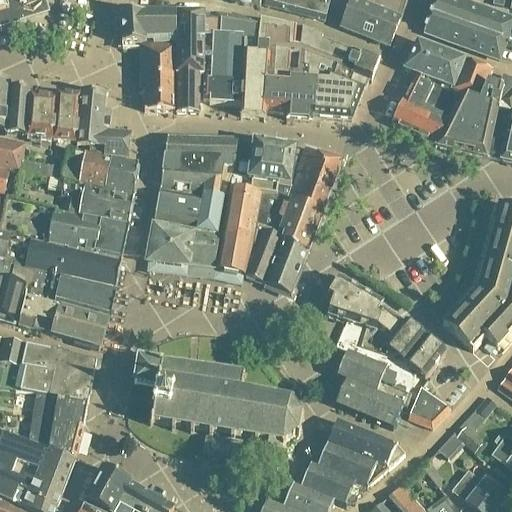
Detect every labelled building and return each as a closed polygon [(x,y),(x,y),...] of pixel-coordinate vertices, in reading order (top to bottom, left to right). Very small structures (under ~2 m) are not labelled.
[(0,0),(0,27),(23,20),(48,12),(43,0),(0,0)] [(230,0),(230,2),(259,10),(262,0),(230,0)] [(267,0),(265,9),(324,24),(331,0),(267,0)] [(511,21),(454,0),(436,0),(423,35),(499,63),(503,52),(505,49),(511,51),(511,21)] [(494,0),(493,7),(503,9),(504,0),(494,0)] [(341,31),(389,50),(401,20),(353,1),(341,31)] [(129,51),(141,51),(141,49),(155,49),(155,40),(176,40),(176,15),(144,14),(120,16),(121,21),(116,21),(117,32),(121,32),(123,51),(126,51),(126,54),(128,53),(129,51)] [(212,63),(214,17),(204,17),(204,16),(177,15),(176,116),(200,117),(200,84),(205,83),(211,83),(212,63)] [(211,83),(205,83),(203,103),(210,103),(209,107),(240,109),(240,108),(241,108),(240,120),(241,120),(244,44),(258,46),(260,24),(214,16),(214,17),(212,63),(211,83)] [(244,44),(241,120),(265,122),(266,116),(287,117),(290,75),(294,76),(299,31),(260,24),(258,46),(244,44)] [(290,75),(287,117),(286,123),(311,125),(312,121),(352,124),(365,92),(368,85),(371,86),(379,65),(323,42),(323,41),(299,31),(294,76),(290,75)] [(416,79),(441,89),(444,84),(454,89),(465,63),(418,45),(404,72),(417,77),(416,79)] [(145,114),(152,114),(174,115),(175,49),(155,49),(141,49),(141,51),(141,97),(145,97),(144,114),(145,114)] [(441,89),(416,79),(392,126),(436,146),(460,99),(479,106),(487,86),(492,73),(465,63),(454,89),(444,84),(441,89)] [(460,99),(436,146),(435,151),(487,162),(498,113),(500,104),(511,90),(511,80),(503,78),(498,90),(493,88),(487,86),(479,106),(460,99)] [(26,138),(27,129),(29,99),(30,99),(31,93),(9,91),(10,84),(0,83),(0,132),(6,133),(6,136),(26,138)] [(511,90),(500,104),(511,112),(511,111),(511,90)] [(80,99),(81,99),(79,129),(78,146),(77,146),(77,148),(106,150),(105,158),(127,160),(129,136),(109,134),(110,115),(103,114),(104,97),(80,95),(80,99)] [(78,146),(79,129),(81,99),(80,99),(57,97),(56,102),(57,102),(55,129),(54,143),(53,143),(53,144),(77,146),(78,146)] [(54,143),(55,129),(57,102),(56,102),(30,99),(29,99),(27,129),(26,138),(27,138),(27,141),(53,143),(54,143)] [(511,115),(498,113),(487,162),(511,166),(511,115)] [(236,164),(238,144),(174,141),(168,141),(164,169),(161,191),(160,194),(225,202),(227,189),(235,172),(236,164)] [(0,171),(8,174),(18,175),(20,163),(23,149),(0,144),(0,171)] [(252,184),(251,194),(261,196),(277,198),(278,187),(291,189),(296,154),(297,154),(297,151),(253,145),(253,147),(254,147),(248,183),(252,184)] [(79,187),(84,188),(86,189),(134,200),(139,165),(66,152),(62,171),(45,168),(43,179),(59,182),(79,187)] [(306,153),(291,202),(324,214),(342,164),(306,153)] [(43,179),(45,168),(20,163),(18,175),(41,179),(43,179)] [(7,174),(8,174),(0,171),(0,198),(3,200),(4,193),(15,195),(19,177),(7,174)] [(86,189),(84,188),(79,187),(79,189),(63,185),(60,199),(70,201),(67,216),(79,218),(80,218),(129,227),(134,200),(86,189)] [(246,279),(255,227),(261,196),(251,194),(229,190),(222,240),(220,240),(215,272),(245,278),(245,279),(246,279)] [(160,194),(156,227),(179,230),(179,231),(220,237),(225,202),(160,194)] [(285,236),(282,244),(309,254),(324,214),(291,202),(277,198),(261,196),(255,227),(285,236)] [(7,202),(5,212),(0,232),(0,235),(32,243),(77,253),(78,252),(122,262),(129,230),(107,226),(107,225),(106,225),(105,226),(102,225),(102,224),(100,224),(100,225),(56,216),(56,213),(14,203),(7,202)] [(476,291),(442,327),(472,354),(486,340),(497,351),(505,343),(511,335),(511,210),(499,207),(476,291)] [(184,268),(215,272),(220,240),(203,236),(179,232),(179,231),(179,230),(156,227),(154,227),(148,264),(184,268)] [(265,287),(282,244),(285,236),(255,227),(246,279),(265,287)] [(0,263),(14,267),(13,269),(25,272),(32,245),(32,243),(0,235),(0,263)] [(282,244),(265,287),(291,298),(308,254),(309,254),(282,244)] [(25,272),(13,269),(11,281),(30,285),(33,286),(35,273),(62,280),(63,279),(116,291),(121,264),(32,245),(25,272)] [(26,285),(29,286),(30,285),(11,281),(13,269),(14,267),(0,263),(0,323),(14,328),(26,285)] [(30,285),(29,286),(26,301),(108,323),(116,291),(63,279),(62,280),(35,273),(33,286),(30,285)] [(331,296),(327,303),(332,306),(328,319),(336,321),(335,323),(337,323),(337,322),(347,325),(367,332),(375,335),(380,319),(381,319),(385,308),(367,297),(367,295),(366,295),(365,296),(359,292),(360,292),(359,291),(358,292),(353,288),(354,287),(352,286),(351,288),(346,284),(345,283),(345,284),(340,281),(335,288),(335,287),(334,288),(335,289),(331,295),(330,294),(330,296),(331,296)] [(108,323),(26,301),(19,329),(52,338),(76,344),(100,351),(108,323)] [(367,332),(360,352),(376,356),(381,357),(397,364),(402,367),(424,339),(406,325),(385,308),(381,319),(380,319),(375,335),(367,332)] [(347,325),(336,350),(347,355),(337,380),(346,384),(403,408),(414,383),(417,375),(402,367),(397,364),(381,357),(376,356),(360,352),(367,332),(347,325)] [(424,339),(402,367),(417,375),(426,382),(446,356),(424,339)] [(0,394),(17,397),(18,396),(28,349),(5,344),(0,370),(0,394)] [(18,396),(21,397),(21,395),(88,408),(96,365),(28,349),(18,396)] [(304,419),(303,415),(298,416),(292,405),(294,401),(291,399),(288,403),(276,401),(278,396),(273,395),(272,400),(241,393),(243,377),(246,375),(244,372),(241,374),(198,368),(193,367),(188,366),(164,363),(162,360),(159,362),(160,364),(155,363),(138,360),(134,386),(157,390),(151,422),(147,425),(150,428),(154,426),(172,429),(171,433),(175,434),(176,429),(191,432),(190,436),(194,437),(194,432),(198,433),(210,435),(209,439),(208,439),(205,459),(251,467),(254,465),(275,469),(277,472),(279,470),(278,468),(281,452),(286,450),(285,445),(296,437),(299,439),(300,436),(297,434),(300,420),(304,419)] [(511,373),(509,378),(498,393),(511,402),(511,373)] [(346,384),(336,408),(393,432),(393,433),(403,408),(346,384)] [(421,391),(408,423),(433,433),(452,414),(421,391)] [(17,397),(0,394),(0,434),(4,436),(4,437),(76,464),(84,435),(88,409),(17,397)] [(474,437),(486,421),(487,421),(497,409),(487,400),(477,413),(476,413),(453,438),(457,441),(475,458),(484,446),(474,437)] [(374,469),(374,468),(388,474),(404,459),(396,449),(337,424),(326,448),(374,469)] [(0,483),(30,497),(35,485),(63,498),(76,464),(4,437),(0,446),(0,483)] [(492,459),(503,468),(511,473),(511,443),(506,439),(492,459)] [(452,443),(438,458),(446,465),(460,449),(452,443)] [(367,492),(388,474),(374,468),(374,469),(326,448),(316,471),(316,472),(342,483),(343,482),(356,488),(356,487),(367,492)] [(299,493),(333,507),(333,506),(345,511),(367,492),(356,487),(356,488),(343,482),(342,483),(316,472),(316,471),(310,469),(300,492),(299,493)] [(102,511),(173,511),(175,509),(110,474),(100,476),(86,503),(102,511)] [(469,475),(452,496),(466,507),(472,511),(497,511),(508,499),(487,481),(483,486),(469,475)] [(0,501),(23,511),(57,511),(63,498),(35,485),(30,497),(0,483),(0,501)] [(455,511),(448,504),(436,511),(423,511),(403,488),(388,501),(397,511),(455,511)] [(282,511),(330,511),(333,507),(299,493),(300,492),(292,489),(283,511),(282,511)] [(0,511),(23,511),(0,501),(0,511)]
